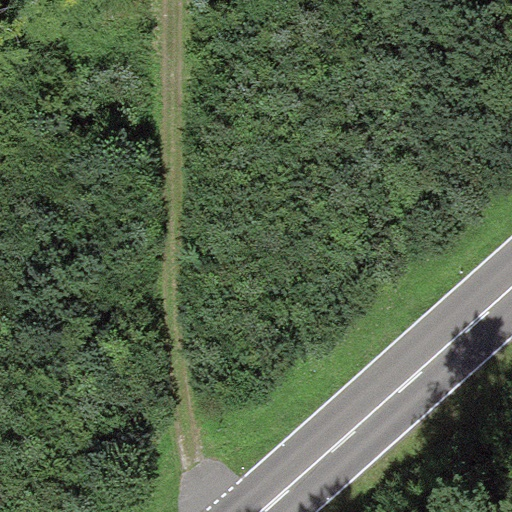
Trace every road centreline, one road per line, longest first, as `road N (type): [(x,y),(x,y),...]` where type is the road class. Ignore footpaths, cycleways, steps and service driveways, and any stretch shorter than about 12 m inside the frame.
road 1 (track): [(203,511),(169,221),(165,0)]
road 2 (primary): [(511,289),(264,511)]
